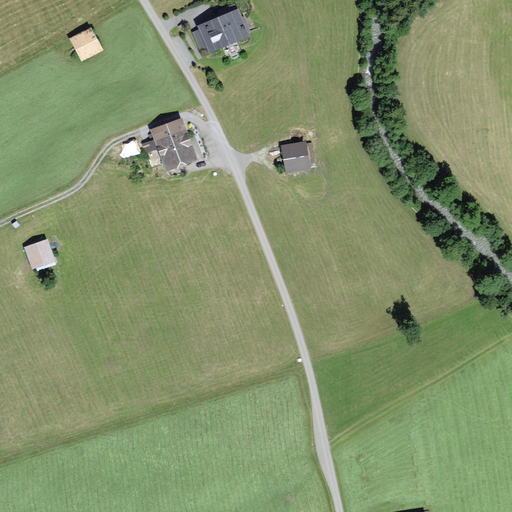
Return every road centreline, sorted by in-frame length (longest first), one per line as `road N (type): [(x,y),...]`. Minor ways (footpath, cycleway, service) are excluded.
road 1 (unclassified): [(142,0),(187,74),(269,252),(302,345),(338,511)]
road 2 (track): [(214,129),(183,114),(114,140),(72,190),(0,224)]
